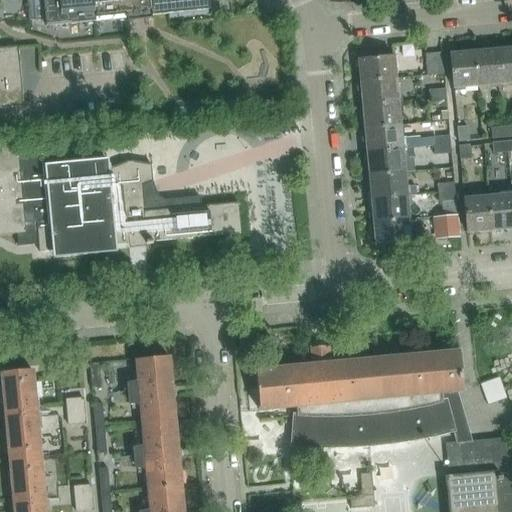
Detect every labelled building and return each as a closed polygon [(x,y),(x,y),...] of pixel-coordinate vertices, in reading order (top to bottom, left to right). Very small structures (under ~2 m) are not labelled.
[(134,17),(209,10),(207,0),(26,0),(28,13),(29,20),(40,19),(45,19),(46,27),(65,25),(127,18),(134,17)] [(0,107),(21,105),(22,107),(23,107),(17,47),(0,48),(0,107)] [(511,49),(497,51),(500,83),(511,81),(511,49)] [(497,51),(473,53),(476,85),(500,83),(497,51)] [(441,53),(425,55),(426,76),(443,74),(441,53)] [(473,53),(449,55),(452,87),(476,85),(473,53)] [(356,70),(357,83),(396,79),(394,57),(358,60),(359,68),(356,70)] [(361,96),(362,106),(398,102),(396,79),(357,83),(358,95),(361,96)] [(428,91),(429,99),(445,97),(445,89),(428,91)] [(445,97),(429,99),(429,108),(446,107),(445,97)] [(360,117),(361,130),(400,126),(398,102),(362,106),(363,115),(360,117)] [(366,143),(367,153),(402,149),(400,126),(361,130),(362,141),(366,143)] [(466,127),(456,128),(458,142),(468,141),(466,127)] [(505,137),(504,127),(490,129),(491,139),(505,137)] [(432,137),(433,138),(419,139),(420,149),(433,147),(433,146),(450,144),(449,136),(432,137)] [(507,151),(506,142),(491,143),(492,153),(507,151)] [(135,163),(125,164),(111,171),(108,165),(108,162),(28,167),(26,147),(17,148),(17,144),(0,145),(0,235),(16,234),(18,246),(38,245),(39,252),(52,251),(52,260),(117,253),(116,245),(127,244),(127,241),(144,240),(144,246),(152,245),(152,242),(240,234),(237,204),(200,208),(199,198),(164,201),(156,199),(153,184),(151,168),(135,163)] [(450,153),(450,144),(433,146),(433,147),(434,155),(450,153)] [(458,147),(459,160),(469,159),(468,146),(458,147)] [(412,148),(402,149),(403,159),(413,158),(412,148)] [(365,164),(366,177),(405,173),(403,159),(402,149),(367,153),(367,162),(365,164)] [(370,191),(371,200),(407,196),(407,197),(416,196),(415,187),(406,187),(405,173),(366,177),(367,189),(370,191)] [(437,184),(437,193),(454,191),(453,183),(437,184)] [(454,191),(437,193),(438,202),(455,200),(454,191)] [(511,208),(511,195),(487,197),(490,230),(511,227),(511,208)] [(369,210),(370,223),(409,220),(407,197),(407,196),(371,200),(372,208),(369,210)] [(487,197),(463,199),(466,232),(490,230),(487,197)] [(456,216),(434,218),(436,239),(459,237),(457,216),(456,216)] [(411,242),(409,220),(370,223),(372,235),(374,236),(375,245),(411,242)] [(328,346),(319,347),(311,348),(312,365),(300,366),(255,370),(259,411),(297,407),(298,415),(292,414),(289,448),(305,449),(321,449),(337,449),(353,449),(369,448),(386,446),(403,444),(420,441),(437,437),(453,433),(454,433),(457,443),(470,442),(455,393),(463,392),(459,351),(329,363),(328,346)] [(129,402),(139,405),(141,426),(174,423),(172,395),(169,395),(168,386),(171,386),(168,358),(136,361),(137,382),(128,386),(129,402)] [(90,378),(98,377),(97,364),(89,365),(90,378)] [(6,417),(36,414),(32,370),(2,373),(6,417)] [(98,377),(90,378),(91,390),(99,389),(98,377)] [(498,378),(479,385),(487,406),(506,399),(498,378)] [(76,412),(74,399),(66,400),(67,413),(76,412)] [(74,399),(76,412),(84,411),(83,399),(74,399)] [(94,418),(102,417),(101,405),(92,405),(94,418)] [(76,412),(77,424),(85,424),(84,411),(76,412)] [(77,424),(76,412),(67,413),(69,425),(77,424)] [(40,458),(36,414),(6,417),(10,460),(40,458)] [(95,430),(103,429),(102,417),(94,418),(95,430)] [(174,451),(177,451),(174,423),(141,426),(143,447),(134,450),(135,467),(145,469),(147,490),(181,487),(178,459),(175,459),(174,451)] [(96,443),(104,442),(103,429),(95,430),(96,443)] [(448,476),(445,476),(447,511),(511,511),(511,475),(509,438),(477,441),(470,442),(457,443),(445,444),(448,476)] [(104,442),(96,443),(97,455),(105,454),(104,442)] [(10,460),(14,504),(44,501),(40,458),(10,460)] [(100,482),(108,481),(107,469),(98,470),(100,482)] [(349,498),(349,499),(350,509),(374,507),(371,474),(359,475),(361,497),(349,498)] [(101,494),(109,493),(108,481),(100,482),(101,494)] [(83,487),(84,500),(92,499),(91,486),(83,487)] [(75,500),(84,500),(83,487),(74,488),(75,500)] [(182,511),(181,487),(147,490),(149,511),(148,511),(182,511)] [(102,507),(110,506),(109,493),(101,494),(102,507)] [(84,500),(84,511),(86,511),(93,511),(92,499),(84,500)] [(84,511),(84,500),(75,500),(76,511),(84,511)] [(44,511),(44,501),(14,504),(14,511),(44,511)]
